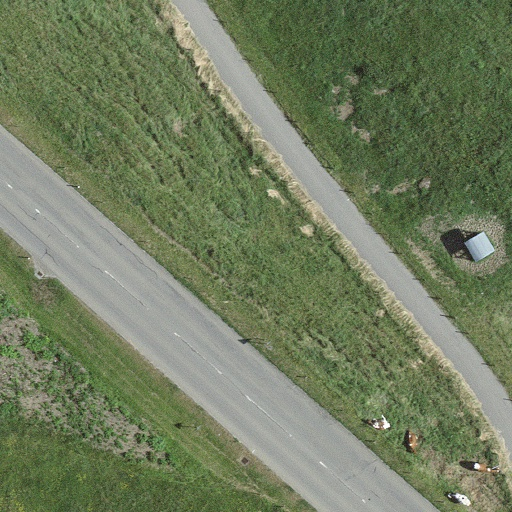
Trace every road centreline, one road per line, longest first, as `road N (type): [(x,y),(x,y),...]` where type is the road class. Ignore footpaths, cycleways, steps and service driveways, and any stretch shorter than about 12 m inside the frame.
road 1 (unclassified): [(187,0),(287,145),(477,374),(511,430)]
road 2 (secondary): [(0,176),(376,511)]
